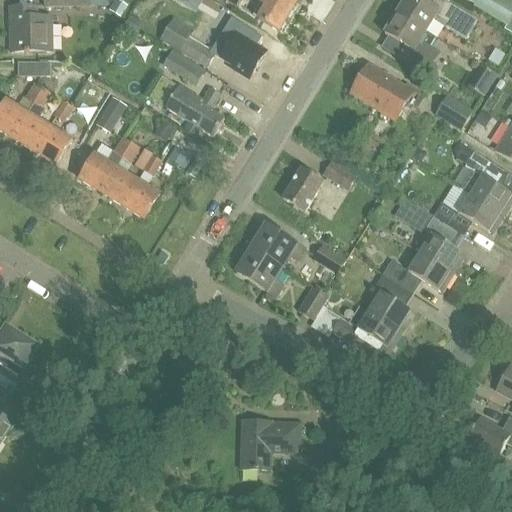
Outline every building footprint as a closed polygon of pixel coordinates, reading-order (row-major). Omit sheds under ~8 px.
[(44,0),(44,8),(108,8),(107,0),(44,0)] [(224,0),(238,8),(243,0),(224,0)] [(261,21),(280,33),(299,0),(264,0),(260,6),(267,11),(261,21)] [(417,0),(406,0),(397,15),(426,33),(434,21),(446,29),(464,41),(476,22),(458,10),(441,0),(434,0),(430,8),(417,0)] [(474,8),(507,27),(511,19),(511,2),(507,0),(464,0),(475,6),(474,8)] [(112,11),(122,17),(128,7),(118,1),(112,11)] [(38,18),(38,9),(7,9),(7,55),(53,54),(53,18),(38,18)] [(400,59),(426,75),(433,64),(424,58),(436,39),(426,33),(397,15),(384,35),(406,49),(400,59)] [(179,52),(208,70),(217,55),(190,39),(194,32),(173,19),(161,40),(180,52),(179,52)] [(231,69),(250,81),(267,54),(255,46),(261,36),(246,26),(239,37),(235,35),(220,60),(232,68),(231,69)] [(19,59),(19,78),(49,78),(49,64),(40,64),(40,59),(19,59)] [(175,73),(197,87),(204,75),(182,62),(175,73)] [(387,114),(397,120),(407,105),(413,108),(421,95),(408,87),(406,89),(369,66),(368,68),(367,68),(363,68),(356,79),(357,83),(359,84),(351,96),(385,117),(387,114)] [(497,77),(487,71),(474,92),(483,98),(497,77)] [(500,82),(496,89),(501,92),(505,85),(500,82)] [(34,105),(43,90),(34,84),(25,99),(34,105)] [(167,110),(188,123),(215,139),(226,121),(212,112),(221,96),(211,90),(203,103),(180,88),(167,110)] [(10,139),(31,152),(46,128),(38,123),(45,112),(43,111),(52,96),(43,90),(34,105),(27,116),(25,115),(10,139)] [(436,116),(462,132),(474,113),(448,97),(436,116)] [(97,128),(112,136),(129,108),(114,100),(97,128)] [(0,106),(0,132),(10,139),(25,115),(3,101),(0,106)] [(55,117),(65,124),(74,109),(64,103),(55,117)] [(65,127),(77,136),(86,123),(74,114),(65,127)] [(489,119),(482,114),(476,123),(483,128),(489,119)] [(169,141),(173,143),(179,133),(181,131),(176,128),(175,129),(163,122),(154,137),(167,145),(169,141)] [(31,152),(53,166),(68,141),(46,128),(31,152)] [(495,153),(511,163),(511,130),(510,129),(495,153)] [(188,175),(197,180),(205,164),(206,165),(214,151),(205,145),(204,147),(179,133),(173,143),(172,146),(175,148),(163,168),(179,176),(184,167),(185,168),(192,157),(196,160),(188,175)] [(80,181),(102,195),(117,170),(123,161),(132,146),(123,140),(115,154),(114,153),(108,164),(95,156),(80,181)] [(131,165),(139,151),(132,146),(123,161),(131,165)] [(470,199),(504,220),(511,207),(511,197),(496,187),(505,174),(474,155),(466,168),(483,179),(470,199)] [(144,173),(152,178),(161,164),(153,159),(144,173)] [(323,177),(349,192),(357,179),(332,163),(323,177)] [(102,195),(123,208),(138,183),(125,175),(117,170),(102,195)] [(283,200),(307,215),(325,185),(301,170),(283,200)] [(123,208),(146,221),(160,196),(147,188),(138,183),(123,208)] [(433,220),(463,239),(472,225),(493,238),(504,220),(470,199),(459,216),(442,206),(433,220)] [(399,213),(426,230),(432,219),(406,203),(399,213)] [(420,257),(454,277),(466,259),(455,252),(463,239),(433,220),(425,233),(432,237),(420,257)] [(266,226),(251,251),(282,269),(289,258),(298,263),(305,250),(266,226)] [(313,262),(338,277),(347,262),(323,247),(313,262)] [(236,275),(275,299),(283,286),(275,281),(282,269),(251,251),(236,275)] [(383,277),(413,296),(422,282),(443,295),(454,277),(420,257),(409,274),(392,263),(383,277)] [(370,315),(403,335),(415,316),(405,310),(413,296),(383,277),(375,291),(382,295),(370,315)] [(298,313),(315,323),(330,299),(313,288),(298,313)] [(370,354),(385,363),(403,335),(370,315),(359,332),(341,321),(333,335),(368,357),(370,354)] [(0,366),(17,378),(35,349),(2,329),(0,331),(0,366)] [(511,368),(510,367),(496,393),(511,401),(511,368)] [(0,440),(14,419),(0,409),(0,440)] [(468,443),(499,460),(507,445),(511,447),(511,419),(510,418),(502,432),(481,420),(468,443)] [(241,471),(272,472),(272,457),(300,458),(301,425),(283,425),(243,423),(241,471)] [(308,474),(331,489),(355,451),(331,437),(308,474)]
